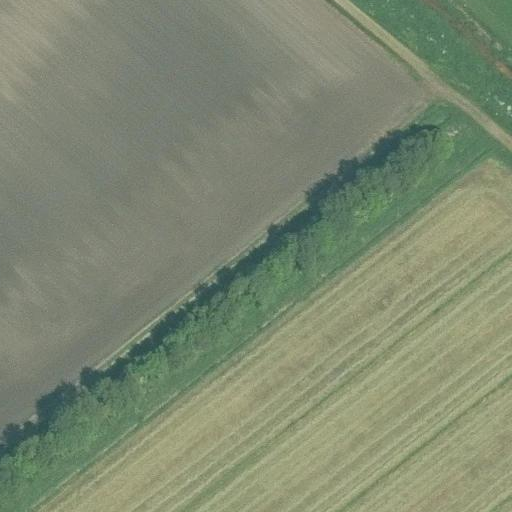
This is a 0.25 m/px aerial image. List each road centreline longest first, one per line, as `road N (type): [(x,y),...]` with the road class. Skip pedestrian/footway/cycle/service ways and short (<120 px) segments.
road 1 (track): [(0,449),(442,93)]
road 2 (track): [(442,93),(334,0)]
